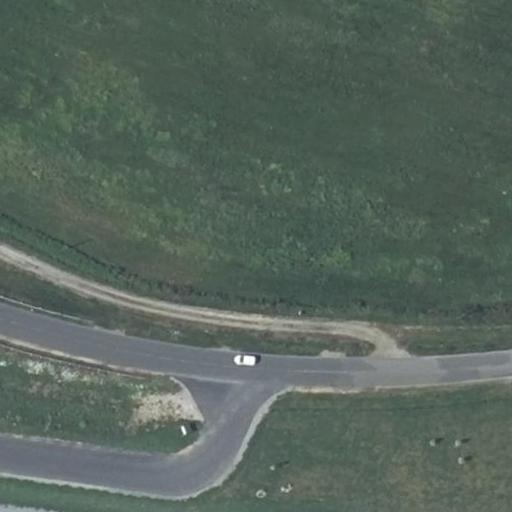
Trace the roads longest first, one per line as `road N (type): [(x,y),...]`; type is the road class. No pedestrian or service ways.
road 1 (unclassified): [(0,318),(192,363),(393,372),(511,365)]
road 2 (track): [(393,372),(392,349),(376,331),(172,311),(41,275),(0,255)]
